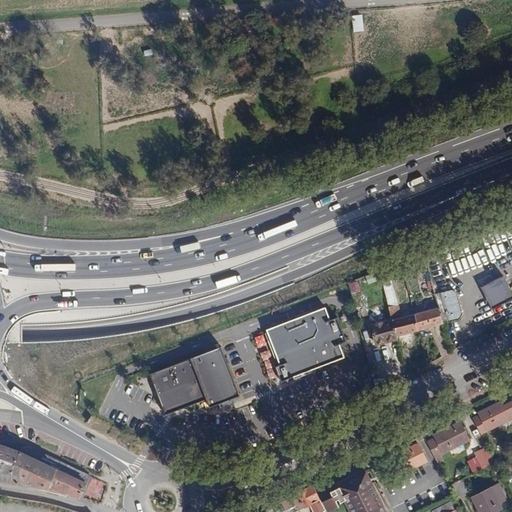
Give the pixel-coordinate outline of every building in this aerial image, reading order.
[(352,15),(353,32),(364,32),(363,15),(352,15)] [(511,299),(511,290),(505,276),(483,287),(494,309),(511,299)] [(397,336),(418,330),(414,315),(402,318),(398,305),(395,305),(393,295),(391,296),(387,279),(382,281),(393,320),(397,336)] [(435,294),(438,308),(443,323),(457,319),(459,314),(453,293),(449,290),(435,294)] [(347,342),(333,305),(266,330),(280,365),(276,367),(281,382),(345,358),(340,345),(347,342)] [(412,309),(414,315),(418,330),(443,323),(438,308),(431,310),(430,305),(412,309)] [(398,339),(397,336),(393,320),(371,325),(377,345),(398,339)] [(264,335),(255,338),(258,348),(268,345),(264,335)] [(240,396),(221,347),(150,374),(166,415),(207,400),(210,408),(219,404),(220,409),(233,404),(231,400),(240,396)] [(271,350),(261,352),(269,381),(278,379),(271,350)] [(500,402),(472,417),(481,434),(511,418),(511,398),(504,403),(504,404),(502,405),(500,402)] [(469,440),(460,422),(435,435),(436,438),(428,442),(435,457),(469,440)] [(0,442),(0,481),(50,489),(66,495),(67,492),(81,499),(91,476),(39,450),(37,451),(29,447),(21,447),(20,450),(0,442)] [(426,461),(418,444),(396,455),(405,472),(426,461)] [(496,462),(492,455),(479,461),(483,469),(496,462)] [(386,511),(366,473),(339,486),(351,511),(386,511)] [(468,491),(462,480),(450,486),(453,492),(456,497),(468,491)] [(506,499),(498,484),(472,498),(479,511),(493,511),(494,511),(501,508),(499,503),(506,499)] [(313,486),(297,494),(303,506),(304,508),(310,504),(313,511),(321,511),(325,510),(313,486)] [(295,509),(303,506),(297,494),(274,506),(276,511),(291,511),(290,509),(294,507),(295,509)] [(454,511),(449,502),(432,511),(454,511)]
